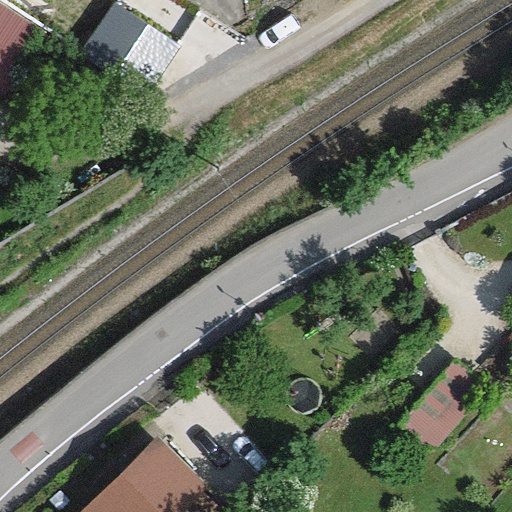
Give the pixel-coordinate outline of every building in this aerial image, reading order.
[(92,0),(114,35),(152,12),(143,0),(92,0)] [(38,33),(0,7),(0,79),(4,82),(38,33)] [(152,12),(114,35),(151,92),(190,69),(154,11),(152,12)] [(457,368),(409,427),(439,452),(487,393),(457,368)] [(161,451),(98,511),(169,511),(171,510),(172,511),(198,511),(210,501),(161,451)]
